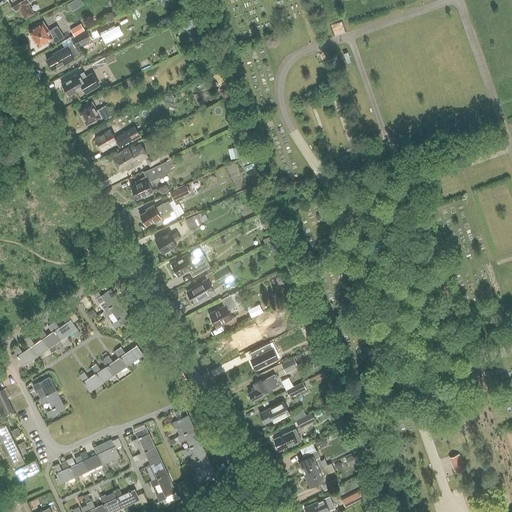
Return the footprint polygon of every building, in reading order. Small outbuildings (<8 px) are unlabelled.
[(30,1),(31,0),(9,0),(16,10),(19,8),(25,19),(33,14),(27,3),(30,2),(30,1)] [(206,22),(203,14),(183,23),(186,30),(206,22)] [(55,43),(64,38),(57,26),(49,31),(47,27),(46,27),(43,22),(29,31),(30,32),(30,34),(32,37),(33,37),(35,41),(35,43),(36,44),(37,45),(38,46),(46,42),(53,39),(55,43)] [(70,29),(74,36),(84,31),(80,24),(70,29)] [(54,55),(46,60),(52,70),(59,66),(60,67),(74,60),(73,58),(80,54),(76,47),(92,39),(88,31),(71,39),(73,42),(74,44),(67,47),(67,46),(64,48),(53,54),(54,55)] [(94,70),(106,64),(103,56),(90,62),(94,70)] [(92,72),(86,76),(83,72),(77,76),(76,75),(62,84),(69,96),(82,88),(86,94),(100,86),(92,72)] [(135,77),(125,81),(128,86),(137,82),(135,77)] [(231,89),(220,93),(222,99),(233,95),(231,89)] [(102,122),(111,116),(105,106),(96,111),(92,103),(78,110),(86,125),(99,117),(102,122)] [(120,148),(131,141),(132,142),(141,137),(135,127),(115,138),(111,130),(96,139),(97,140),(97,142),(99,145),(100,145),(102,149),(109,144),(110,145),(117,142),(120,148)] [(128,171),(143,161),(142,160),(148,156),(140,142),(129,149),(128,147),(112,156),(121,171),(126,168),(128,171)] [(241,145),(233,147),(236,157),(244,155),(241,145)] [(169,156),(168,155),(164,147),(144,159),(150,167),(169,156)] [(245,164),(254,161),(251,155),(243,159),(245,164)] [(166,161),(160,164),(143,172),(146,177),(138,181),(139,182),(130,187),(136,199),(153,191),(148,182),(165,174),(171,171),(166,161)] [(190,193),(186,185),(170,193),(173,200),(190,193)] [(168,201),(164,203),(155,209),(153,205),(146,210),(147,211),(140,215),(146,226),(153,222),(154,223),(160,219),(164,225),(178,217),(168,201)] [(201,216),(200,213),(186,220),(190,229),(202,224),(201,222),(207,219),(205,214),(201,216)] [(270,213),(264,215),(269,225),(274,223),(270,213)] [(174,241),(180,238),(177,232),(171,236),(169,232),(155,240),(163,253),(177,245),(174,241)] [(188,255),(171,264),(175,271),(175,272),(176,275),(178,275),(179,277),(190,270),(194,276),(193,277),(211,268),(200,248),(191,253),(193,256),(189,258),(188,255)] [(226,266),(213,274),(219,284),(232,276),(226,266)] [(195,288),(187,292),(192,301),(193,301),(195,304),(215,292),(213,289),(212,287),(208,279),(203,282),(202,281),(194,286),(195,288)] [(100,305),(104,311),(110,307),(111,309),(120,303),(110,289),(95,300),(98,304),(99,304),(100,305)] [(227,310),(236,306),(243,302),(238,291),(230,295),(231,297),(222,302),(225,306),(209,315),(216,327),(231,319),(227,310)] [(110,307),(104,311),(103,312),(106,317),(113,312),(118,319),(111,324),(114,328),(121,324),(130,318),(120,303),(111,309),(110,307)] [(259,304),(248,309),(252,317),(263,311),(259,304)] [(257,327),(284,315),(280,307),(254,319),(257,327)] [(92,309),(87,312),(91,317),(95,315),(92,309)] [(77,329),(71,320),(66,313),(61,317),(66,323),(59,328),(55,321),(50,325),(54,331),(60,340),(73,331),(76,329),(77,329)] [(253,324),(232,335),(239,349),(261,339),(253,324)] [(48,348),(60,340),(54,331),(50,325),(47,326),(49,328),(52,333),(47,336),(42,330),(38,333),(42,340),(48,348)] [(311,341),(318,337),(315,332),(309,335),(311,341)] [(30,348),(36,357),(48,348),(42,340),(35,345),(30,338),(25,341),(30,348)] [(273,340),(248,352),(251,357),(249,358),(254,368),(274,358),(270,351),(277,347),(273,340)] [(116,351),(121,357),(127,366),(143,355),(137,346),(125,354),(121,347),(116,351)] [(36,357),(30,348),(22,353),(18,347),(13,350),(24,365),(36,357)] [(109,366),(115,374),(127,366),(121,357),(113,362),(109,356),(104,359),(109,366)] [(281,363),(285,373),(298,367),(293,357),(281,363)] [(96,374),(102,383),(115,374),(109,366),(101,371),(96,364),(92,367),(96,374)] [(102,383),(96,374),(89,379),(84,373),(80,376),(90,391),(102,383)] [(268,392),(280,385),(274,374),(262,381),(261,380),(254,384),(255,386),(252,388),(253,391),(249,393),(250,394),(249,396),(250,398),(252,399),(253,401),(269,393),(268,392)] [(286,388),(294,385),(290,376),(282,379),(286,388)] [(39,399),(46,395),(47,397),(57,393),(49,377),(33,386),(35,391),(39,399)] [(287,390),(286,390),(290,397),(306,389),(303,382),(294,386),(287,390)] [(0,408),(3,416),(13,411),(7,398),(10,397),(6,388),(0,391),(0,408)] [(49,400),(53,409),(46,412),(48,416),(65,408),(57,393),(47,397),(46,395),(39,399),(42,404),(49,400)] [(273,422),(289,414),(283,401),(259,413),(265,424),(272,420),(273,422)] [(303,409),(291,415),(293,421),(306,415),(303,409)] [(311,412),(305,415),(296,420),(300,428),(315,420),(311,412)] [(180,435),(194,428),(188,416),(172,424),(174,429),(181,426),(182,426),(177,429),(180,435)] [(346,419),(334,424),(336,429),(348,424),(346,419)] [(0,426),(0,452),(3,458),(7,456),(10,463),(14,462),(17,468),(15,469),(20,479),(40,469),(35,459),(29,462),(29,461),(26,462),(27,463),(26,463),(22,456),(27,454),(24,448),(27,447),(24,442),(17,446),(13,437),(20,434),(18,429),(10,432),(6,424),(0,426)] [(134,447),(137,445),(140,453),(155,447),(146,427),(134,432),(137,439),(132,441),(134,447)] [(194,428),(180,435),(177,436),(180,442),(187,438),(191,447),(200,442),(194,428)] [(279,451),(301,441),(295,429),(274,439),(276,444),(275,446),(276,449),(279,449),(279,451)] [(112,440),(99,445),(94,448),(97,455),(101,465),(119,456),(112,440)] [(186,455),(193,452),(190,456),(193,462),(207,456),(200,442),(191,447),(184,450),(186,455)] [(355,443),(349,446),(353,453),(358,450),(355,443)] [(161,460),(155,447),(140,453),(138,454),(140,459),(147,456),(151,464),(161,460)] [(298,462),(304,475),(324,467),(316,450),(303,456),(305,459),(298,462)] [(101,465),(97,455),(89,459),(85,452),(80,454),(81,455),(88,471),(101,465)] [(357,453),(351,456),(354,463),(360,460),(357,453)] [(464,470),(459,454),(449,457),(455,473),(464,470)] [(75,458),(78,464),(75,465),(72,458),(67,460),(67,461),(74,477),(88,471),(81,455),(75,458)] [(199,465),(203,474),(197,477),(199,481),(205,478),(205,479),(215,474),(207,456),(193,462),(190,464),(192,469),(199,465)] [(161,460),(151,464),(144,468),(146,473),(153,470),(157,478),(167,474),(161,460)] [(61,483),(74,477),(67,461),(61,464),(64,470),(62,471),(58,464),(53,466),(61,483)] [(331,463),(324,467),(304,475),(310,487),(329,479),(327,475),(335,472),(331,463)] [(160,483),(164,492),(157,495),(159,499),(165,496),(166,496),(175,492),(167,474),(157,478),(150,481),(152,486),(160,483)] [(336,478),(329,482),(332,487),(339,483),(336,478)] [(117,498),(121,508),(139,500),(135,490),(122,496),(119,489),(114,491),(117,498)] [(352,494),(341,500),(345,507),(356,502),(352,494)] [(112,511),(121,508),(117,498),(109,502),(105,495),(100,497),(103,505),(106,511),(112,511)] [(327,511),(329,511),(324,499),(304,508),(305,511),(327,511)] [(9,511),(18,511),(24,504),(18,500),(10,511),(9,511)] [(106,511),(103,505),(95,508),(92,501),(87,504),(87,505),(90,511),(106,511)]
